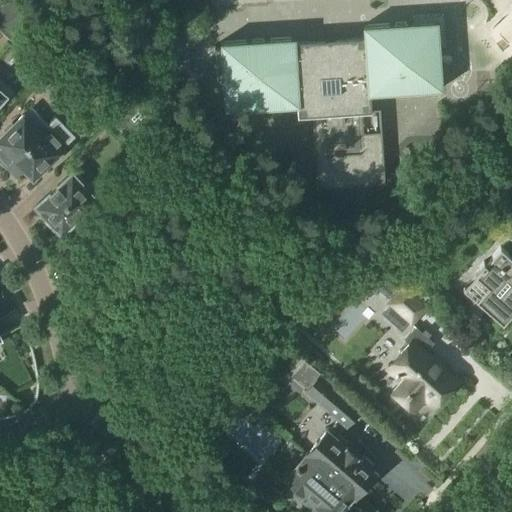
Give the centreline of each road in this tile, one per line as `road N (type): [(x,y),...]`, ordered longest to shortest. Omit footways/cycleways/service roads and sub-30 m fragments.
road 1 (residential): [(80,406),(40,289),(0,216)]
road 2 (residential): [(210,511),(80,406)]
